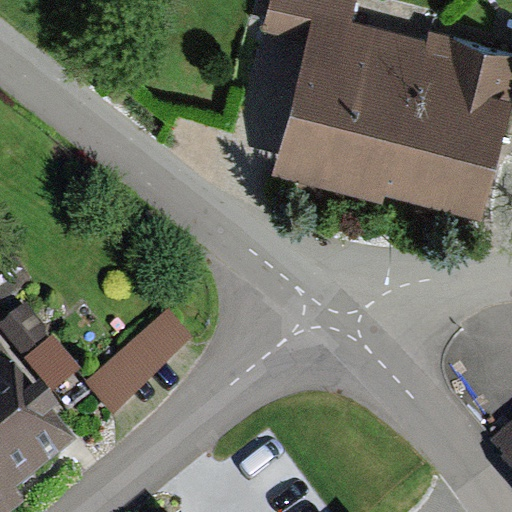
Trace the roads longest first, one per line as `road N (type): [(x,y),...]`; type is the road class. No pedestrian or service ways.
road 1 (residential): [(325,308),(0,48)]
road 2 (residential): [(325,308),(70,511)]
road 3 (residential): [(503,511),(412,395),(325,308)]
road 4 (residential): [(511,278),(400,284),(325,308)]
